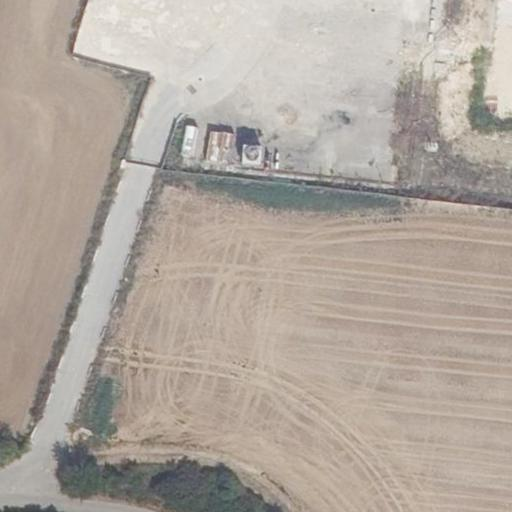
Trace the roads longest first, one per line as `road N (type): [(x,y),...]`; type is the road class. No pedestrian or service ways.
road 1 (track): [(0,464),(141,456),(226,471),(274,511)]
road 2 (track): [(0,502),(120,511)]
